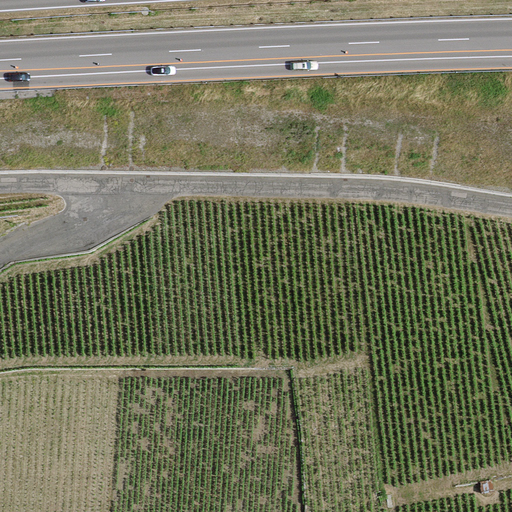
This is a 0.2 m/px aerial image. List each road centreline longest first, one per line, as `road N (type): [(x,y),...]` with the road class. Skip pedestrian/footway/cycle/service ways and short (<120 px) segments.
road 1 (motorway): [(0,61),(511,40)]
road 2 (unclassified): [(511,210),(276,186),(128,187)]
road 3 (unclassified): [(128,187),(0,252)]
road 4 (unclassified): [(128,187),(0,184)]
